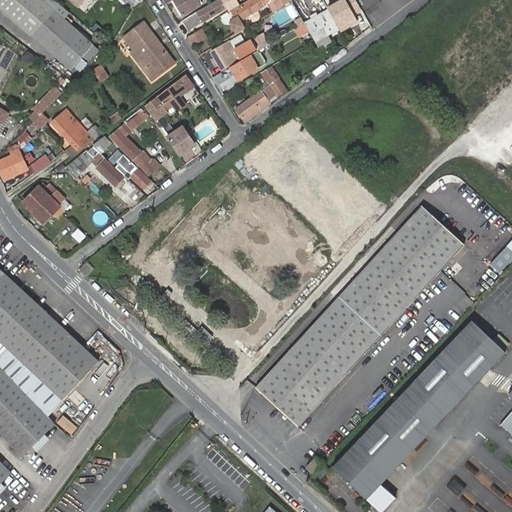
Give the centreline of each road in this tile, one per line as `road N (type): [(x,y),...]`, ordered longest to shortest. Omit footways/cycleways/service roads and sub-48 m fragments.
road 1 (unknown): [(448,152),(418,109),(365,92),(339,92),(239,135)]
road 2 (tertiary): [(149,353),(322,511)]
road 3 (unclassified): [(239,135),(422,0)]
road 4 (unclassified): [(60,271),(239,135)]
road 5 (residential): [(149,353),(33,511)]
road 6 (residential): [(239,135),(158,3)]
road 7 (tertiary): [(60,271),(149,353)]
